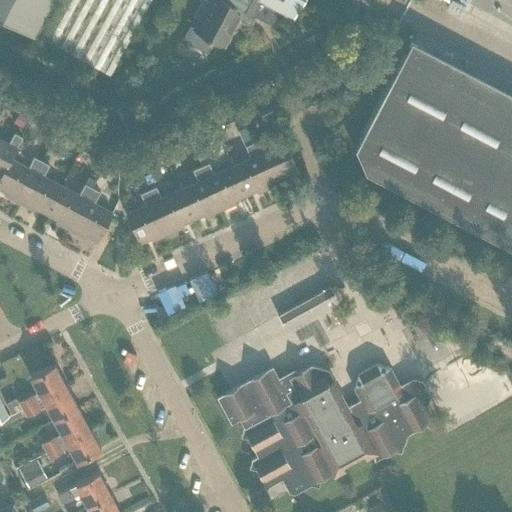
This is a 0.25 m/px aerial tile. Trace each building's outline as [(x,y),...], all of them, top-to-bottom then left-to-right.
[(0,0),(0,13),(33,31),(50,0),(0,0)] [(60,0),(41,35),(109,72),(148,0),(60,0)] [(188,26),(182,38),(204,50),(211,38),(223,45),(238,18),(246,22),(248,22),(250,22),(251,20),(254,15),(271,24),(279,9),(292,16),(300,0),(325,0),(208,0),(209,0),(208,0),(200,0),(192,14),(199,18),(193,29),(188,26)] [(511,110),(403,53),(355,146),(365,170),(511,246),(511,110)] [(323,93),(341,85),(336,75),(319,83),(323,93)] [(276,121),(269,105),(258,109),(264,125),(276,121)] [(247,138),(261,131),(256,119),(241,125),(247,138)] [(14,132),(8,143),(0,138),(0,177),(10,158),(22,136),(14,132)] [(55,136),(51,144),(62,149),(66,141),(55,136)] [(266,150),(261,138),(253,142),(273,185),(288,178),(286,175),(298,170),(285,141),(266,150)] [(245,145),(250,157),(232,165),(245,194),(256,189),(257,192),(273,185),(253,142),(245,145)] [(4,194),(19,202),(41,160),(34,156),(28,167),(10,158),(0,177),(0,188),(5,191),(4,194)] [(49,164),(41,160),(19,202),(34,210),(35,207),(46,213),(61,184),(43,175),(49,164)] [(109,179),(115,167),(105,162),(99,174),(109,179)] [(213,173),(208,162),(201,165),(221,209),(236,202),(234,199),(245,194),(232,165),(213,173)] [(193,169),(198,180),(180,188),(193,217),(203,213),(205,216),(221,209),(201,165),(193,169)] [(89,175),(79,194),(61,184),(46,213),(56,218),(55,221),(70,229),(92,187),(91,186),(95,179),(89,175)] [(193,217),(180,188),(161,197),(156,186),(149,189),(168,232),(183,226),(182,222),(193,217)] [(94,202),(100,191),(92,187),(70,229),(85,237),(86,234),(97,240),(112,212),(94,202)] [(152,239),(168,232),(149,189),(140,193),(145,204),(127,212),(140,241),(151,236),(152,239)] [(266,321),(258,288),(210,298),(218,332),(266,321)] [(333,288),(280,317),(284,325),(338,297),(333,288)] [(239,418),(244,426),(243,427),(257,455),(251,458),(266,486),(282,477),(289,490),(294,492),(371,450),(375,459),(404,443),(407,433),(435,418),(427,404),(430,394),(422,380),(412,377),(399,384),(390,367),(375,363),(357,372),(353,387),(360,398),(348,405),(328,370),(310,365),(280,381),(271,366),(229,389),(217,395),(232,422),(239,418)] [(19,400),(23,408),(66,385),(54,364),(30,377),(38,391),(32,395),(32,394),(19,400)] [(54,419),(77,406),(66,385),(23,408),(28,416),(40,409),(40,408),(46,404),(54,419)] [(15,397),(5,403),(11,414),(21,408),(15,397)] [(42,442),(46,450),(89,426),(77,406),(54,419),(61,433),(55,436),(54,435),(42,442)] [(69,446),(77,461),(100,448),(89,426),(46,450),(50,457),(63,451),(62,450),(69,446)] [(27,485),(45,476),(36,457),(18,466),(27,485)] [(80,492),(87,505),(109,493),(98,472),(75,484),(76,484),(57,494),(62,502),(80,492)] [(28,500),(34,511),(35,511),(50,504),(43,492),(28,500)] [(90,511),(119,511),(109,493),(87,505),(90,511)] [(63,511),(59,502),(39,511),(38,511),(63,511)] [(386,511),(381,502),(369,508),(371,511),(386,511)]
